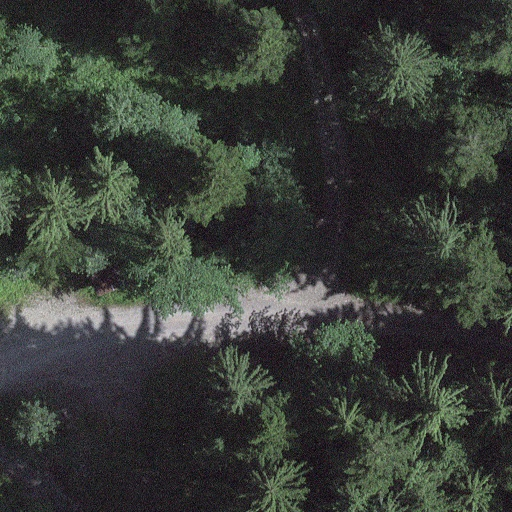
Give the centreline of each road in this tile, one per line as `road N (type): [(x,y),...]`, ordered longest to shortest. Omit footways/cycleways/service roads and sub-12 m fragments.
road 1 (track): [(0,410),(90,314),(511,355)]
road 2 (track): [(305,335),(298,0)]
